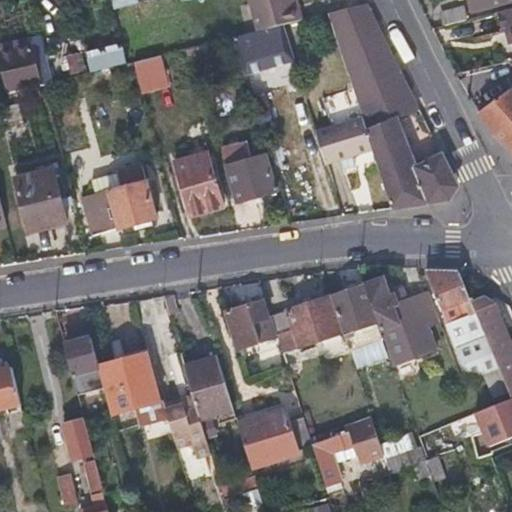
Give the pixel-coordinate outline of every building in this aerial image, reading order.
[(139,0),(111,0),(115,15),(141,8),(139,0)] [(249,0),(258,33),(277,28),(301,22),(297,9),(293,11),(289,0),(249,0)] [(289,0),(293,11),(297,9),(295,0),(289,0)] [(511,1),(511,0),(465,0),(469,12),(511,1)] [(360,121),(370,150),(389,210),(447,201),(456,186),(443,159),(412,173),(394,120),(417,109),(366,7),(326,16),(360,121)] [(511,7),(496,11),(501,32),(511,30),(511,33),(511,7)] [(465,19),(463,14),(462,8),(438,14),(441,25),(465,19)] [(233,40),(239,57),(266,50),(270,64),(287,59),(277,28),(258,33),(233,40)] [(46,68),(44,58),(32,61),(29,47),(6,54),(15,94),(51,85),(46,68)] [(128,66),(123,48),(85,58),(90,76),(128,66)] [(134,62),(142,95),(171,88),(163,55),(134,62)] [(46,68),(51,85),(65,82),(60,64),(46,68)] [(511,94),(509,90),(478,113),(496,137),(502,143),(507,149),(511,153),(511,94)] [(360,121),(335,129),(311,137),(320,166),(370,150),(360,121)] [(210,145),(222,142),(217,124),(205,127),(210,145)] [(237,209),(274,198),(264,162),(251,165),(246,149),(222,155),(237,209)] [(189,221),(220,211),(205,160),(173,170),(189,221)] [(112,168),(118,193),(80,202),(90,239),(152,222),(143,187),(142,187),(136,163),(112,168)] [(26,231),(64,222),(54,169),(14,177),(26,231)] [(498,369),(474,310),(458,274),(423,271),(470,381),(498,369)] [(366,289),(380,328),(382,335),(383,337),(394,370),(436,355),(428,332),(440,327),(429,299),(408,307),(404,295),(393,299),(390,300),(383,282),(366,289)] [(366,289),(344,296),(331,301),(346,347),(382,335),(380,328),(366,289)] [(270,318),(277,341),(282,355),(339,336),(327,300),(270,318)] [(237,354),(277,341),(270,318),(266,319),(262,304),(225,316),(237,354)] [(511,354),(510,349),(497,319),(492,321),(485,306),(474,310),(498,369),(511,399),(511,398),(511,354)] [(99,376),(96,366),(89,339),(65,346),(75,383),(99,376)] [(143,352),(96,366),(99,376),(110,416),(159,402),(143,352)] [(200,422),(217,417),(233,412),(217,359),(184,369),(194,403),(200,422)] [(0,409),(3,409),(20,405),(10,369),(0,371),(0,409)] [(383,421),(396,417),(409,412),(404,399),(379,408),(383,421)] [(182,402),(164,407),(177,451),(186,448),(193,451),(196,461),(211,456),(200,422),(194,403),(183,407),(182,402)] [(511,402),(477,412),(488,450),(511,443),(511,402)] [(312,449),(311,446),(303,420),(289,426),(284,412),(238,427),(252,473),(299,457),(298,454),(312,449)] [(67,425),(77,462),(95,458),(85,420),(67,425)] [(350,434),(311,446),(312,449),(325,490),(343,484),(335,459),(356,452),(350,434)] [(383,458),(387,467),(390,476),(427,464),(421,446),(383,458)] [(86,466),(95,496),(97,497),(99,503),(107,502),(96,463),(86,466)] [(64,507),(71,505),(77,504),(71,478),(58,481),(64,507)]
